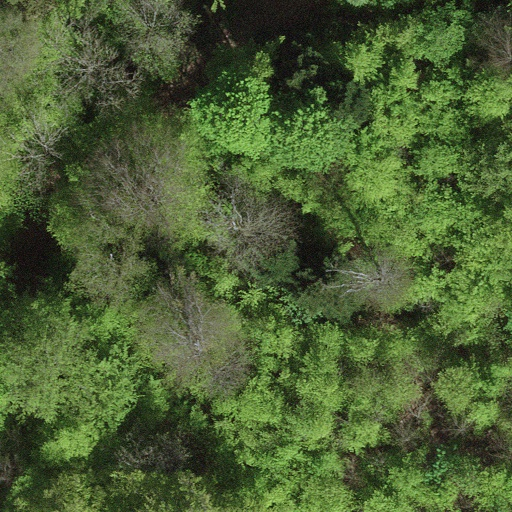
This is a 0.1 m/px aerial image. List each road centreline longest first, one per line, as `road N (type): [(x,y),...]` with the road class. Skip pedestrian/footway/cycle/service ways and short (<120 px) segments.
road 1 (track): [(279,0),(216,55),(149,145),(0,251)]
road 2 (track): [(244,30),(385,0)]
